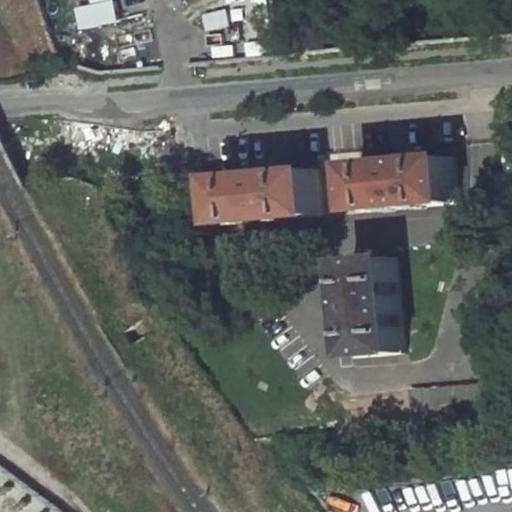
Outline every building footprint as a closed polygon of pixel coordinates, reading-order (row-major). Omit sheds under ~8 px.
[(87,28),(122,20),(116,0),(97,0),(99,4),(82,8),(87,28)] [(232,25),(229,10),(208,15),(211,29),(232,25)] [(457,158),(362,167),(366,212),(461,203),(457,158)] [(321,170),(226,179),(230,224),(325,215),(321,170)] [(362,356),(408,353),(400,259),(354,262),(362,356)] [(405,392),(382,394),(384,419),(407,417),(405,392)]
